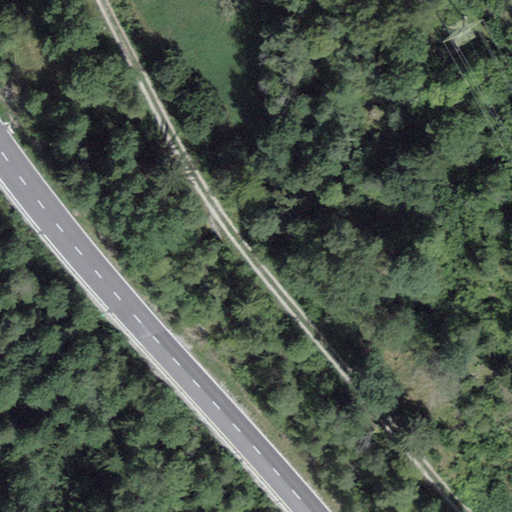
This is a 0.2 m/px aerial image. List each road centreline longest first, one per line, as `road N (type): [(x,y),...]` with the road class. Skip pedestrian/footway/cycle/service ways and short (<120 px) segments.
road 1 (track): [(468,511),(224,222),(101,0)]
road 2 (secondary): [(0,149),(76,248),(312,511)]
